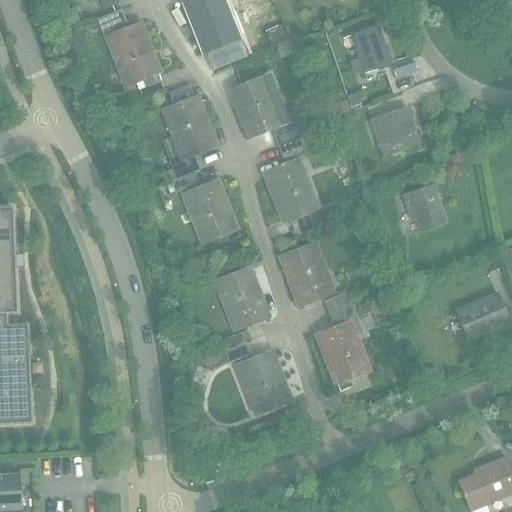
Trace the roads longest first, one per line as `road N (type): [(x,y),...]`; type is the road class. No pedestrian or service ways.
road 1 (residential): [(329,452),(235,138),(155,0)]
road 2 (tertiary): [(160,508),(129,279),(56,115)]
road 3 (residential): [(511,379),(329,452)]
road 4 (residential): [(329,452),(214,498),(160,508)]
road 5 (residential): [(511,98),(486,93),(437,63),(405,0)]
road 6 (tertiary): [(56,115),(9,0)]
